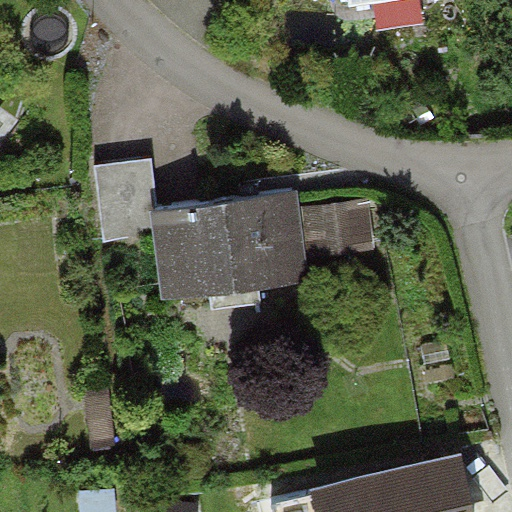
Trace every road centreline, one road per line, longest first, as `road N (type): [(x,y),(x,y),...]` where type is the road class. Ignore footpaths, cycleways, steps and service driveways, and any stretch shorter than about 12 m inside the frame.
road 1 (residential): [(112,0),(199,74),(312,133),(414,168),(464,171)]
road 2 (residential): [(464,171),(511,383)]
